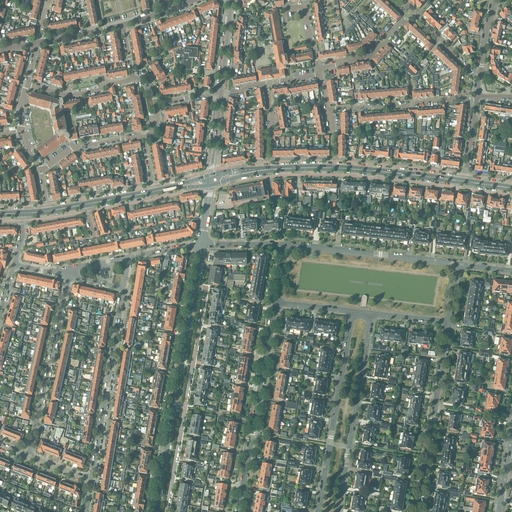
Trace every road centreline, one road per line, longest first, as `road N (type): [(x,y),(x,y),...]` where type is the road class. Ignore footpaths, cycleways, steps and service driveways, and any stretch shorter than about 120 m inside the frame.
road 1 (residential): [(238,511),(275,302)]
road 2 (residential): [(351,311),(317,511)]
road 3 (residential): [(337,511),(372,314)]
road 4 (primary): [(464,181),(268,169)]
road 5 (residential): [(90,480),(123,288)]
road 6 (residential): [(415,511),(448,323)]
road 7 (residential): [(28,456),(68,276)]
road 8 (residential): [(285,244),(459,263)]
road 9 (residential): [(328,111),(476,96)]
road 10 (residential): [(184,408),(205,288),(193,285)]
road 11 (residential): [(173,406),(193,285)]
